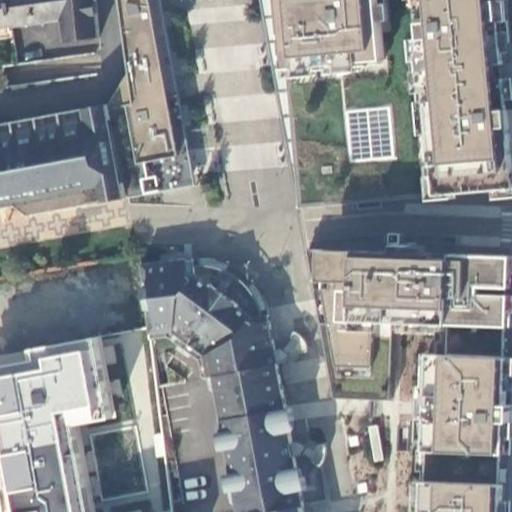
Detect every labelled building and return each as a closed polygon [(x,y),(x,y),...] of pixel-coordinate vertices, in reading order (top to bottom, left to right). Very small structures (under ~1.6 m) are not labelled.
[(0,0),(0,26),(13,25),(10,0),(0,0)] [(66,40),(101,36),(96,0),(10,0),(13,25),(63,17),(66,40)] [(161,0),(116,0),(126,76),(110,100),(126,196),(150,192),(196,182),(161,0)] [(511,191),(511,56),(506,0),(259,0),(295,204),(511,191)] [(77,121),(65,111),(0,122),(0,207),(18,205),(32,214),(80,205),(89,191),(109,188),(111,183),(111,178),(102,121),(98,117),(77,121)] [(511,511),(511,243),(310,242),(339,394),(394,396),(397,322),(437,325),(429,511),(511,511)] [(217,374),(241,511),(273,511),(308,506),(299,458),(281,364),(320,356),(318,348),(311,349),(308,340),(304,334),(298,330),(294,336),(295,337),(289,346),(284,347),(277,348),(270,313),(268,302),(264,295),(259,287),(255,281),(259,274),(246,266),(237,259),(233,264),(226,260),(219,258),(211,256),(196,257),(142,264),(149,328),(150,335),(172,334),(203,360),(206,376),(217,374)] [(33,369),(0,373),(0,450),(11,511),(96,511),(81,426),(117,420),(101,337),(30,349),(33,369)]
